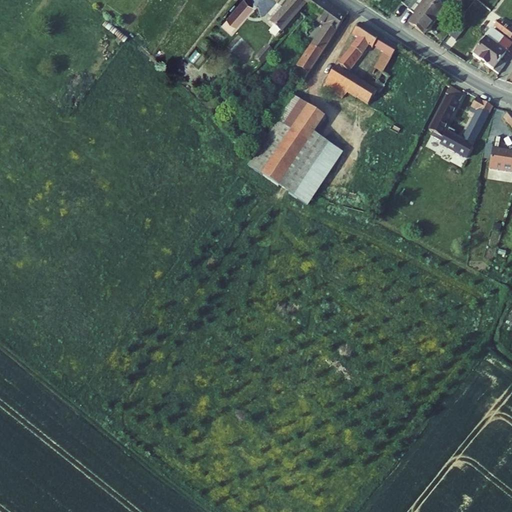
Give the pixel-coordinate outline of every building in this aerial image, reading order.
[(243,0),(242,0),(228,20),(237,27),(251,7),(243,0)] [(281,33),(298,14),(309,0),(294,0),(283,11),(281,9),(273,19),(275,20),(271,24),(281,33)] [(325,31),(297,71),(308,77),(346,21),(317,0),(309,0),(298,14),(325,31)] [(443,0),(417,0),(408,13),(415,19),(410,26),(424,37),(448,7),(450,5),(443,0)] [(237,27),(228,20),(222,29),(230,36),(237,27)] [(439,35),(444,24),(438,21),(433,32),(439,35)] [(494,30),(511,43),(511,42),(511,34),(498,25),(494,30)] [(361,27),(353,39),(359,43),(337,67),(328,82),(349,95),(367,108),(376,95),(379,97),(389,83),(381,79),(399,52),(361,27)] [(458,29),(449,41),(454,45),(464,33),(458,29)] [(510,60),(511,57),(511,43),(510,45),(493,34),(473,59),(497,78),(505,67),(502,64),(507,57),(510,60)] [(256,56),(264,62),(274,50),(266,44),(256,56)] [(507,69),(505,67),(497,78),(499,79),(507,69)] [(328,82),(322,90),(341,103),(349,95),(328,82)] [(446,100),(430,133),(442,139),(464,99),(449,91),(445,100),(446,100)] [(293,99),(276,124),(286,132),(309,147),(326,121),(293,99)] [(447,135),(441,146),(447,149),(446,151),(456,156),(457,154),(480,166),(486,155),(474,148),(492,110),(476,102),(472,109),(478,112),(474,119),(463,141),(454,136),(452,138),(447,135)] [(478,112),(472,109),(468,116),(474,119),(478,112)] [(511,116),(509,114),(503,120),(511,130),(511,116)] [(511,148),(496,145),(491,168),(511,172),(511,148)]
